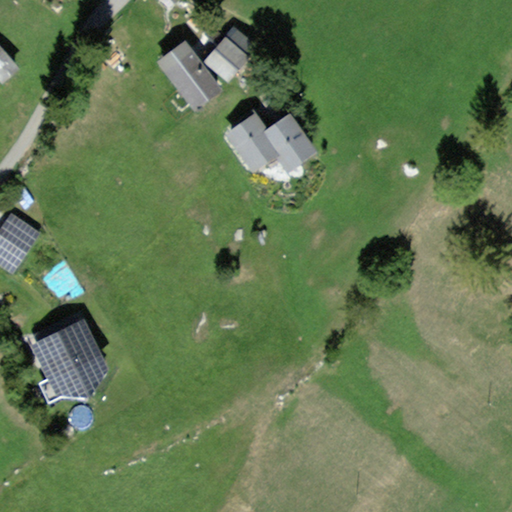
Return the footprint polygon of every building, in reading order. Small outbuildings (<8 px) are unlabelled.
[(235,32),(209,60),(232,81),(258,53),(235,32)] [(226,90),(187,42),(159,64),(198,113),(226,90)] [(19,69),(0,46),(0,81),(2,83),(19,69)] [(270,130),(259,113),(226,134),(253,174),(277,159),(290,179),(325,156),(296,112),(270,130)] [(41,231),(13,211),(0,229),(0,265),(11,273),(41,231)] [(109,371),(85,320),(33,345),(57,396),(94,402),(109,371)]
